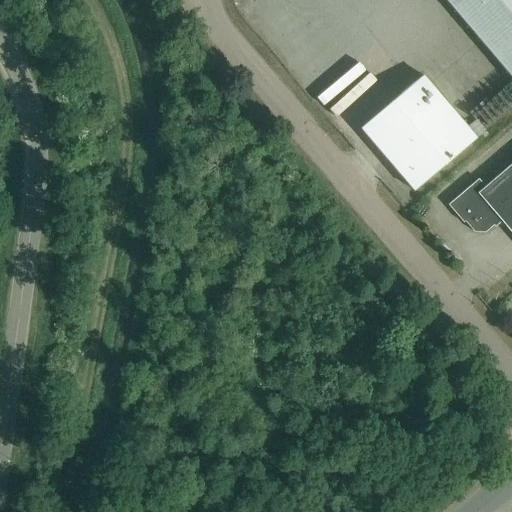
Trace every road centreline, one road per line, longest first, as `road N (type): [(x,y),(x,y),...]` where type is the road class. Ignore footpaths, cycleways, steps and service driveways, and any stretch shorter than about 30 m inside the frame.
road 1 (track): [(68,511),(131,158),(130,87),(97,0)]
road 2 (unclassified): [(511,370),(200,0)]
road 3 (unclassified): [(0,457),(37,143),(22,78),(0,42)]
